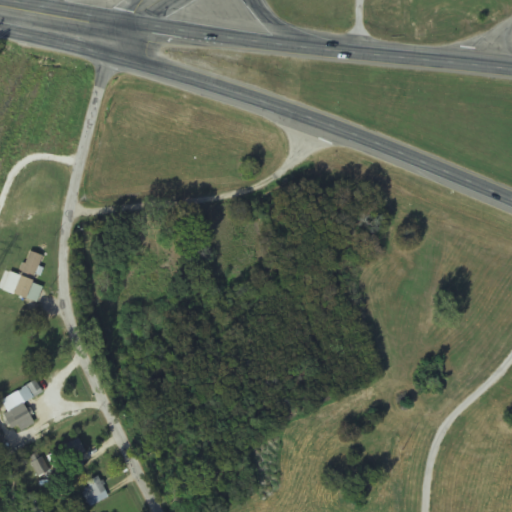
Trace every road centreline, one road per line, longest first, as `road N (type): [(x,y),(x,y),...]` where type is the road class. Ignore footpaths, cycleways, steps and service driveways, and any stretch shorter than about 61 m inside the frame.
road 1 (primary): [(0,29),(194,78),(511,198)]
road 2 (primary): [(511,70),(2,0)]
road 3 (residential): [(162,511),(106,407),(68,310),(64,263),(107,55)]
road 4 (residential): [(314,119),(295,157),(243,196),(72,211)]
